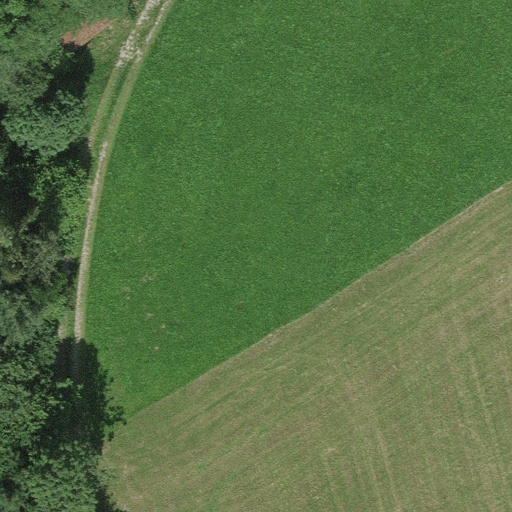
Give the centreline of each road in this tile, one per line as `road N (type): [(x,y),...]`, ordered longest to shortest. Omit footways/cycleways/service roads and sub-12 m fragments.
road 1 (track): [(149,0),(94,106),(119,445)]
road 2 (track): [(134,0),(0,97)]
